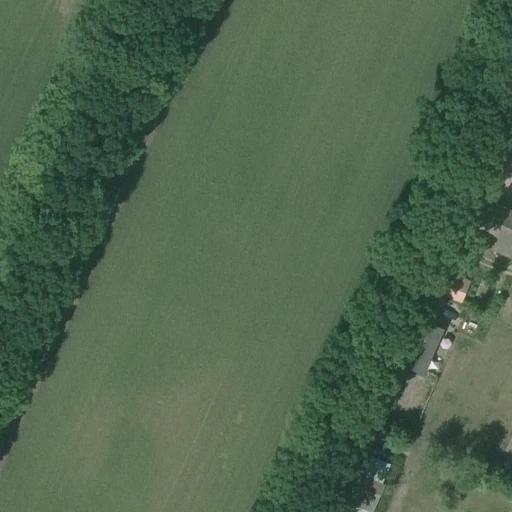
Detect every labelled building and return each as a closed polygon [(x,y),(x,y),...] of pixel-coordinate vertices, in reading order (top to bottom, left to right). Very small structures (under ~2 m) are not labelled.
[(493,140),(506,145),(508,146),(511,136),(511,124),(502,120),(493,140)] [(511,207),(481,194),(462,236),(511,258),(511,207)] [(460,275),(450,271),(440,293),(461,301),(469,279),(468,278),(469,275),(462,272),(460,275)] [(481,279),(474,295),(482,298),(489,282),(481,279)] [(438,312),(422,305),(397,362),(422,373),(443,328),(433,323),(438,312)] [(350,505),(350,506),(366,511),(372,511),(384,484),(362,474),(350,504),(350,505)] [(319,511),(347,511),(350,506),(350,505),(350,504),(327,494),(319,511)]
